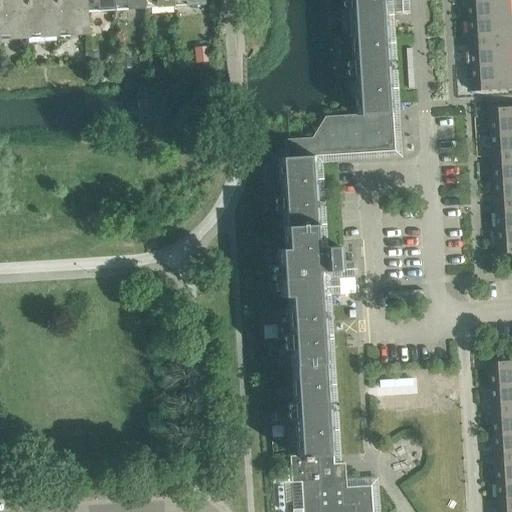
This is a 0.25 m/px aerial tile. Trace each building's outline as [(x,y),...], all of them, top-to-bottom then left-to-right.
[(83,0),(0,0),(0,40),(86,35),(85,12),(84,12),(83,0)] [(83,0),(84,12),(85,12),(114,10),(112,0),(83,0)] [(142,0),(112,0),(114,10),(143,9),(142,0)] [(171,0),(142,0),(143,9),(172,7),(171,0)] [(283,140),(284,158),(320,156),(321,163),(401,158),(392,13),(408,12),(407,0),(347,0),(355,116),(323,118),(311,138),(283,140)] [(464,0),(466,19),(509,17),(507,0),(464,0)] [(466,19),(467,44),(510,41),(509,17),(466,19)] [(467,44),(469,68),(511,65),(510,41),(467,44)] [(207,47),(192,48),(194,66),(209,65),(207,47)] [(97,52),(87,53),(88,62),(98,61),(97,52)] [(511,70),(511,65),(469,68),(470,92),(511,89),(511,70)] [(511,107),(487,109),(489,133),(511,131),(511,107)] [(511,131),(489,133),(490,157),(511,155),(511,131)] [(511,155),(490,157),(492,181),(511,180),(511,155)] [(286,297),(296,456),(339,453),(329,295),(354,293),(352,263),(339,263),(338,247),(326,247),(321,163),(320,156),(284,158),(277,159),(283,249),(276,250),(279,298),(286,297)] [(511,180),(492,181),(493,206),(511,204),(511,180)] [(511,204),(493,206),(495,230),(511,228),(511,204)] [(511,228),(495,230),(496,254),(511,253),(511,228)] [(263,310),(257,310),(258,323),(264,323),(278,322),(277,309),(263,310)] [(511,361),(487,363),(488,387),(511,385),(511,361)] [(511,385),(488,387),(490,411),(511,409),(511,385)] [(511,409),(490,411),(491,435),(511,433),(511,409)] [(279,413),(269,413),(269,423),(280,423),(279,413)] [(511,433),(491,435),(493,459),(511,458),(511,433)] [(291,511),(378,511),(376,479),(345,481),(344,464),(339,464),(339,453),(296,456),(289,457),(290,483),(300,482),(301,509),(291,510),(291,511)] [(511,458),(493,459),(494,483),(511,482),(511,458)] [(511,482),(494,483),(496,508),(511,506),(511,482)]
